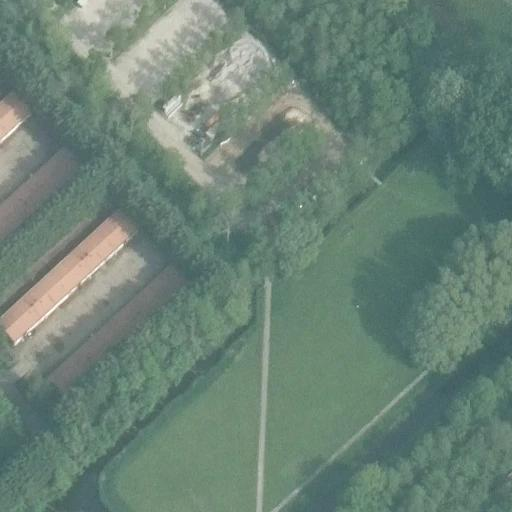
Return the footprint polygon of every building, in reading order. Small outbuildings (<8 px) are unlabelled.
[(0,132),(6,139),(31,116),(12,96),(0,107),(0,132)] [(57,195),(82,172),(64,152),(39,175),(57,195)] [(57,195),(39,175),(14,198),(32,218),(57,195)] [(0,232),(8,240),(32,218),(14,198),(0,210),(0,232)] [(113,256),(138,233),(119,212),(94,235),(113,256)] [(88,278),(113,256),(94,235),(70,258),(88,278)] [(64,301),(88,278),(70,258),(45,281),(64,301)] [(165,312),(190,289),(171,269),(146,292),(165,312)] [(64,301),(45,281),(20,304),(39,324),(64,301)] [(140,334),(165,312),(146,292),(122,315),(140,334)] [(39,324),(20,304),(0,323),(0,331),(14,347),(39,324)] [(115,357),(140,334),(122,315),(97,337),(115,357)] [(115,357),(97,337),(72,360),(90,380),(115,357)] [(90,380),(72,360),(47,383),(65,403),(90,380)]
